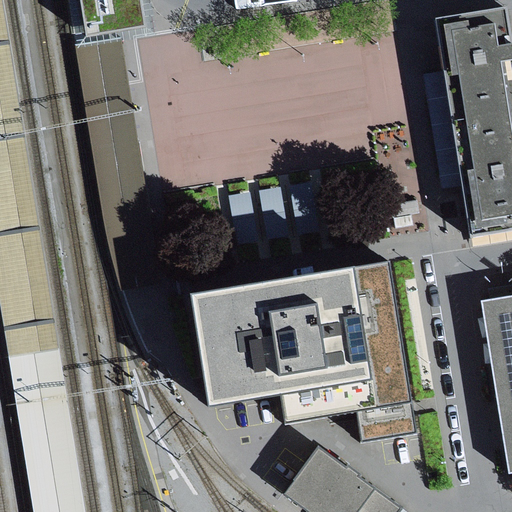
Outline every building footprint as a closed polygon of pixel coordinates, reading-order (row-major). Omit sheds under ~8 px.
[(12,53),(2,0),(0,0),(0,302),(33,511),(83,511),(53,321),(12,53)] [(151,0),(139,0),(144,27),(86,36),(80,0),(67,0),(76,50),(123,42),(158,36),(151,0)] [(80,0),(86,36),(106,32),(144,27),(139,0),(80,0)] [(445,71),(454,124),(511,114),(511,29),(509,11),(437,22),(445,71)] [(118,291),(159,284),(123,42),(76,50),(118,291)] [(454,124),(445,71),(423,75),(441,188),(463,184),(454,124)] [(511,232),(511,114),(454,124),(463,184),(472,239),(511,232)] [(298,236),(321,233),(314,184),(291,187),(298,236)] [(266,240),(289,237),(282,188),(259,191),(266,240)] [(236,245),(259,241),(253,192),(229,195),(236,245)] [(262,286),(196,297),(214,407),(285,395),(290,425),(359,413),(364,445),(421,435),(407,356),(392,265),(345,272),(262,286)] [(511,297),(483,302),(511,474),(511,297)] [(346,467),(321,449),(286,497),(306,511),(400,511),(403,509),(361,478),(363,475),(348,464),(346,467)]
